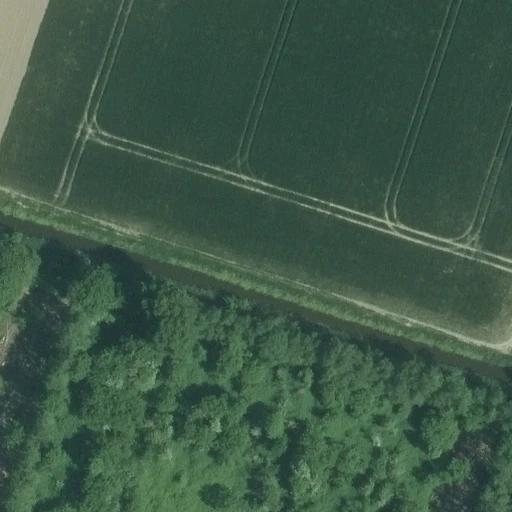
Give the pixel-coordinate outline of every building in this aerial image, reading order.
[(52,346),(44,370),(57,374),(60,365),(85,373),(97,334),(72,326),(65,350),(52,346)] [(97,334),(85,373),(109,381),(106,390),(119,395),(127,370),(114,366),(122,341),(97,334)] [(215,373),(202,412),(228,420),(242,381),(215,373)] [(242,381),(228,420),(254,428),(266,389),(242,381)] [(266,389),(254,428),(279,436),(292,397),(266,389)] [(292,397),(279,436),(305,445),(317,405),(292,397)] [(45,414),(41,426),(49,429),(53,416),(45,414)] [(53,416),(49,429),(56,431),(60,419),(53,416)] [(400,419),(387,458),(410,466),(422,426),(400,419)] [(422,426),(410,466),(429,472),(442,433),(422,426)] [(86,427),(82,439),(89,441),(93,429),(86,427)] [(93,429),(89,441),(97,444),(101,432),(93,429)] [(442,433),(429,472),(451,479),(463,440),(442,433)] [(114,436),(110,448),(118,451),(122,439),(114,436)] [(214,436),(211,449),(218,451),(222,439),(214,436)] [(222,439),(218,451),(226,453),(230,442),(222,439)] [(463,440),(451,479),(472,486),(485,447),(463,440)] [(171,445),(167,456),(175,459),(179,447),(171,445)] [(192,451),(188,463),(196,465),(199,454),(192,451)] [(18,452),(5,490),(26,497),(39,458),(18,452)] [(265,453),(261,465),(268,468),(273,456),(265,453)] [(199,454),(196,465),(203,468),(207,456),(199,454)] [(273,456),(268,468),(277,471),(281,459),(273,456)] [(39,458),(26,497),(47,503),(59,465),(39,458)] [(59,465),(47,503),(67,510),(80,472),(59,465)] [(233,465),(229,476),(237,479),(240,467),(233,465)] [(240,467),(237,479),(245,481),(248,470),(240,467)] [(80,472),(67,510),(73,511),(89,511),(101,478),(80,472)] [(101,478),(89,511),(113,511),(122,485),(101,478)] [(144,482),(134,511),(157,511),(165,489),(144,482)] [(165,489),(157,511),(180,511),(186,496),(165,489)] [(392,492),(388,504),(396,506),(400,495),(392,492)] [(400,495),(396,506),(403,509),(407,498),(400,495)] [(186,496),(180,511),(203,511),(206,502),(186,496)] [(206,502),(203,511),(225,511),(226,509),(206,502)] [(356,502),(352,511),(361,511),(363,505),(356,502)]
